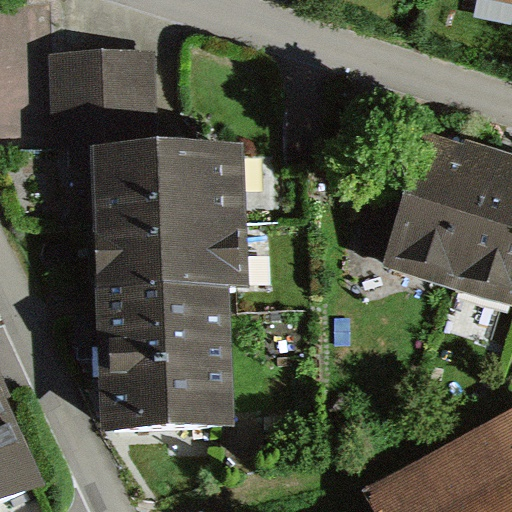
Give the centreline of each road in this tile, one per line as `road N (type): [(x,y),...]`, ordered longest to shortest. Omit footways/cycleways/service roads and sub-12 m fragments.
road 1 (residential): [(179,0),(511,102)]
road 2 (residential): [(117,511),(0,266)]
